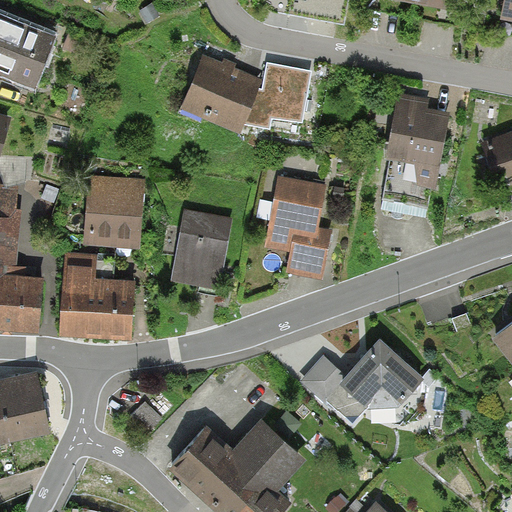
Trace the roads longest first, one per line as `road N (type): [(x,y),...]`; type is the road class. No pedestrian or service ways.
road 1 (tertiary): [(95,353),(215,344),(511,238)]
road 2 (residential): [(511,84),(254,36),(223,0)]
road 3 (residential): [(179,511),(83,424)]
